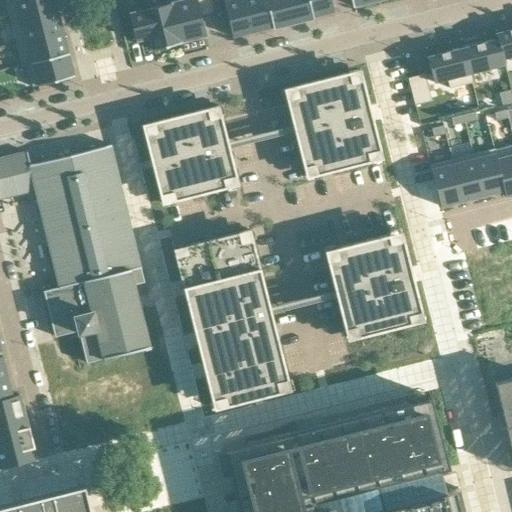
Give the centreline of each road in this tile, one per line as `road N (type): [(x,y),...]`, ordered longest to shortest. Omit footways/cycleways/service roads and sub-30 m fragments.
road 1 (residential): [(217,511),(112,99)]
road 2 (residential): [(112,99),(457,11)]
road 3 (residential): [(0,283),(50,467)]
